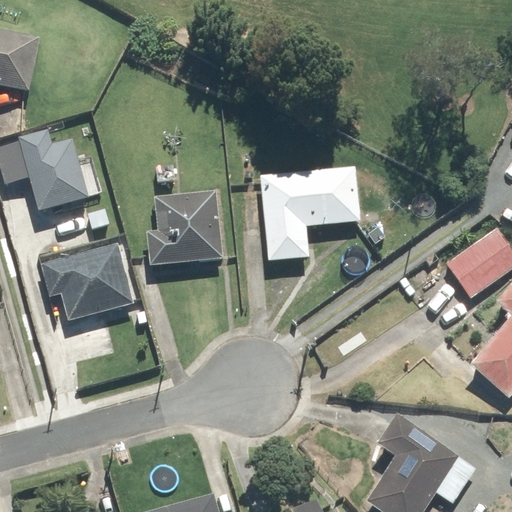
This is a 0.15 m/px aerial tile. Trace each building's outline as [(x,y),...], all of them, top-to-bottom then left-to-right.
[(42,39),(0,31),(0,87),(31,93),(42,39)] [(30,175),(40,209),(89,195),(73,137),(54,142),(50,130),(0,143),(0,165),(5,182),(30,175)] [(357,169),(262,178),(271,263),(310,260),(307,228),(362,223),(357,169)] [(149,235),(152,268),(224,261),(217,194),(157,200),(160,234),(149,235)] [(367,235),(377,249),(402,232),(392,217),(367,235)] [(447,265),(471,300),(511,272),(511,250),(498,230),(447,265)] [(120,246),(43,266),(52,299),(63,296),(70,323),(135,306),(120,246)] [(511,322),(473,369),(510,400),(511,397),(511,291),(499,307),(511,317),(511,322)] [(368,504),(379,511),(426,511),(461,459),(399,419),(380,448),(397,460),(368,504)] [(220,511),(216,497),(163,511),(220,511)]
